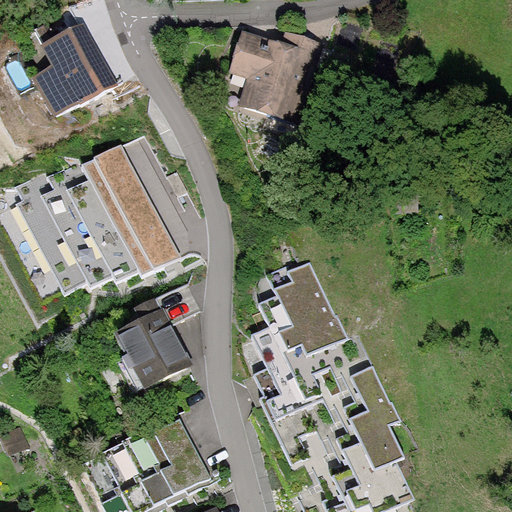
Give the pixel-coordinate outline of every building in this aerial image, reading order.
[(53,70),(34,80),(56,118),(110,88),(115,85),(83,24),(40,48),(53,70)] [(300,124),(325,45),(286,33),(282,45),(242,33),(229,75),(248,81),(240,107),(300,124)] [(48,170),(9,190),(64,297),(87,285),(91,291),(115,279),(118,285),(141,274),(143,279),(184,259),(123,147),(86,166),(83,161),(52,176),(48,170)] [(346,337),(310,264),(292,272),(289,266),(267,277),(277,297),(260,305),(270,327),(250,337),(265,367),(252,373),(263,396),(259,397),(291,465),(305,458),(316,484),(297,494),(305,511),(397,511),(394,506),(411,498),(394,461),(403,457),(387,425),(399,420),(392,404),(390,404),(372,368),(355,376),(337,341),(346,337)] [(141,323),(115,336),(143,390),(192,365),(164,311),(162,312),(156,300),(135,311),(141,323)] [(212,479),(178,415),(81,467),(104,511),(150,511),(169,502),(189,492),(208,482),(212,479)] [(21,427),(0,436),(9,457),(30,448),(21,427)]
